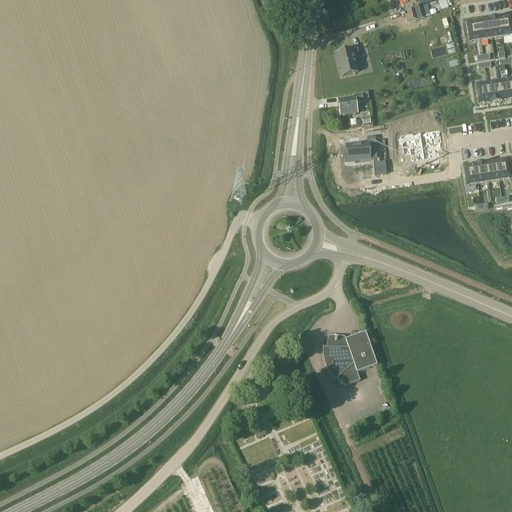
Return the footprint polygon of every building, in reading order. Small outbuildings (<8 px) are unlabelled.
[(425,19),(421,7),(415,9),(418,21),(425,19)] [(413,10),(407,11),(410,21),(416,19),(413,10)] [(500,19),(499,20),(502,39),(511,37),(511,26),(511,18),(500,19)] [(500,19),(487,21),(488,21),(491,41),(502,39),(499,20),(500,19)] [(487,21),(478,23),(480,42),(491,41),(488,21),(487,21)] [(478,23),(466,24),(469,44),(480,42),(478,23)] [(352,50),(336,54),(342,77),(357,73),(354,60),(359,58),(357,49),(352,51),(352,50)] [(508,82),(498,83),(500,103),(501,103),(511,101),(508,82)] [(498,83),(487,85),(490,104),(489,104),(489,105),(501,103),(500,103),(498,83)] [(487,85),(475,87),(478,106),(489,104),(490,104),(487,85)] [(337,101),(340,117),(357,114),(356,104),(363,103),(362,96),(352,97),(352,99),(337,101)] [(439,131),(419,134),(424,161),(436,159),(435,151),(442,150),(439,131)] [(419,134),(400,137),(403,156),(410,155),(411,163),(424,161),(419,134)] [(355,162),(370,161),(370,154),(376,153),(375,138),(367,139),(367,144),(345,146),(347,163),(348,163),(348,165),(355,164),(355,162)] [(508,161),(496,163),(499,183),(511,181),(508,161)] [(385,163),(377,164),(373,164),(374,176),(386,175),(385,163)] [(486,165),(485,165),(488,184),(499,183),(496,163),(486,165)] [(486,164),(474,166),(474,167),(475,166),(478,186),(488,184),(485,165),(486,165),(486,164)] [(474,167),(463,168),(466,188),(478,186),(475,166),(474,167)] [(344,340),(328,339),(329,337),(327,341),(327,345),(326,349),(323,349),(323,348),(322,349),(322,353),(323,357),(324,361),(325,365),(326,369),(328,372),(330,376),(332,379),(334,382),(335,382),(334,381),(337,379),(340,382),(343,385),(346,387),(347,387),(360,382),(357,374),(377,367),(365,334),(346,341),(345,340),(344,340)] [(256,441),(266,436),(263,429),(253,433),(256,441)]
